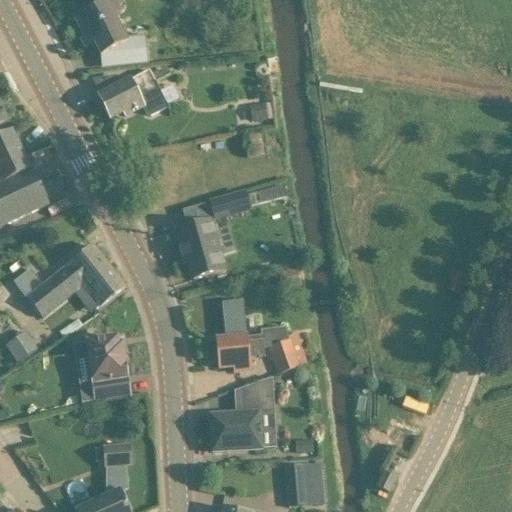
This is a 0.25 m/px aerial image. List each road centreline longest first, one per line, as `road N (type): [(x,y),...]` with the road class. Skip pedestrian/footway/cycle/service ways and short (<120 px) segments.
road 1 (secondary): [(179,511),(161,318),(1,0)]
road 2 (unclassified): [(398,511),(453,403),(511,245)]
